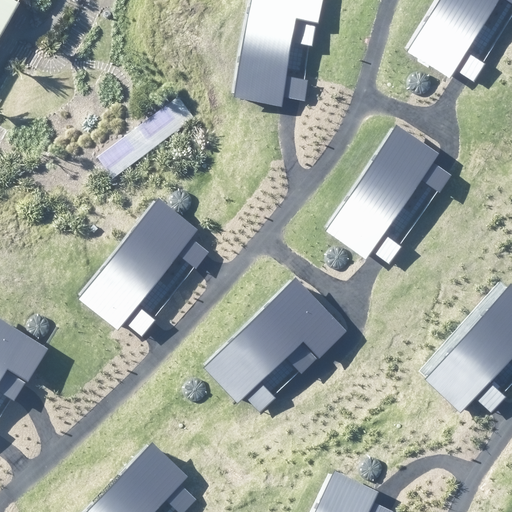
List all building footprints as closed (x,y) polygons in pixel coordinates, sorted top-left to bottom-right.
[(238,0),(224,92),(300,104),(316,0),(238,0)] [(511,0),(430,0),(402,46),(468,86),(511,14),(511,0)] [(170,102),(95,161),(116,187),(190,128),(170,102)] [(384,128),(318,229),(382,271),(448,170),(384,128)] [(146,201),(67,292),(125,342),(204,251),(146,201)] [(282,283),(194,366),(247,422),(335,339),(282,283)] [(511,315),(479,290),(404,384),(464,432),(511,372),(511,315)] [(0,334),(0,405),(30,352),(0,334)] [(127,448),(72,511),(173,511),(186,498),(127,448)] [(316,463),(295,511),(378,511),(387,493),(316,463)]
